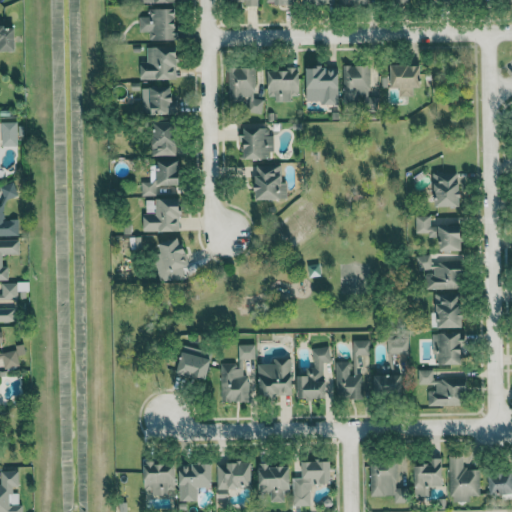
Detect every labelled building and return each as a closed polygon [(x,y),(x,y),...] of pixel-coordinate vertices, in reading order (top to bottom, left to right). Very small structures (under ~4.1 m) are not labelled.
[(140,16),(139,32),(150,32),(150,40),(177,41),(177,9),(149,9),(149,17),(140,16)] [(0,26),(0,52),(16,52),(15,26),(0,26)] [(141,79),(178,78),(177,45),(147,46),(148,61),(141,61),(141,79)] [(421,63),(391,64),(392,71),(382,71),(382,87),(399,86),(400,96),(414,96),(413,87),(422,86),(421,63)] [(369,64),(342,64),(343,103),(370,102),(369,64)] [(229,66),(229,104),(243,104),(243,96),(249,96),(249,113),(263,113),(263,96),(258,96),(257,66),(229,66)] [(307,102),(339,102),(339,68),(328,68),(328,66),(307,66),(307,102)] [(292,99),(292,95),(300,95),(301,69),(269,68),(269,99),(292,99)] [(173,85),(142,86),(143,113),(174,113),(173,85)] [(153,155),(177,155),(177,120),(152,121),(153,155)] [(18,121),(1,121),(2,145),(18,144),(18,121)] [(243,157),(272,158),(272,127),(243,127),(243,157)] [(158,184),(182,183),(181,158),(158,158),(158,184)] [(286,197),(285,164),(255,165),(257,198),(286,197)] [(461,205),(460,171),(434,172),(435,205),(461,205)] [(142,195),(156,195),(156,180),(141,181),(142,195)] [(18,196),(15,182),(1,184),(4,198),(18,196)] [(143,213),(144,231),(181,230),(181,197),(156,198),(156,212),(143,213)] [(0,235),(19,235),(19,218),(4,219),(4,203),(0,202),(0,235)] [(416,215),(416,232),(429,232),(429,237),(441,237),(441,250),(463,249),(462,224),(431,225),(431,215),(416,215)] [(188,265),(181,236),(159,242),(167,271),(188,265)] [(0,279),(9,280),(9,266),(3,266),(3,254),(20,253),(19,239),(0,238),(0,279)] [(427,290),(464,286),(462,259),(431,262),(430,254),(416,255),(418,271),(425,271),(427,290)] [(0,298),(18,299),(18,282),(2,282),(2,292),(0,291),(0,321),(15,321),(14,308),(0,307),(0,298)] [(464,326),(463,292),(436,293),(437,327),(464,326)] [(0,330),(0,366),(2,367),(19,366),(19,355),(23,355),(22,349),(0,350),(0,342),(2,343),(1,331),(0,330)] [(464,332),(434,331),(433,362),(463,363),(464,332)] [(408,352),(408,337),(387,337),(388,353),(408,352)] [(369,339),(353,340),(353,354),(370,354),(369,339)] [(221,363),(221,400),(250,400),(250,376),(243,376),(243,358),(256,358),(256,344),(238,344),(238,363),(221,363)] [(206,379),(213,352),(184,345),(177,371),(206,379)] [(329,397),(328,347),(313,347),(314,371),(298,371),(299,398),(329,397)] [(335,360),(335,395),(364,396),(364,366),(361,366),(361,355),(353,355),(353,360),(335,360)] [(260,395),(293,394),(292,358),(273,358),(273,363),(259,363),(260,395)] [(465,405),(465,378),(433,378),(433,369),(419,369),(419,383),(436,383),(436,389),(428,389),(428,405),(465,405)] [(403,374),(375,373),(374,394),(402,395),(403,374)] [(480,468),(464,468),(464,455),(449,455),(450,501),(470,501),(470,496),(480,495),(480,468)] [(415,464),(415,495),(429,495),(430,486),(443,486),(443,458),(429,457),(429,464),(415,464)] [(293,477),(293,505),(312,505),(311,484),(332,483),(331,460),(303,461),(303,477),(293,477)] [(370,495),(394,495),(394,502),(408,502),(408,486),(397,486),(397,460),(370,460),(370,495)] [(218,498),(229,497),(229,486),(253,486),(252,461),(216,462),(218,498)] [(152,493),(176,492),(175,462),(145,463),(145,489),(152,489),(152,493)] [(291,489),(291,465),(270,466),(270,462),(259,462),(260,494),(268,494),(268,501),(284,501),(284,490),(291,489)] [(197,500),(197,487),(213,487),(213,463),(180,463),(180,500),(197,500)] [(490,494),(502,493),(502,498),(511,497),(511,469),(489,471),(490,494)] [(19,470),(1,470),(1,484),(0,483),(0,511),(22,511),(23,504),(19,504),(19,470)]
